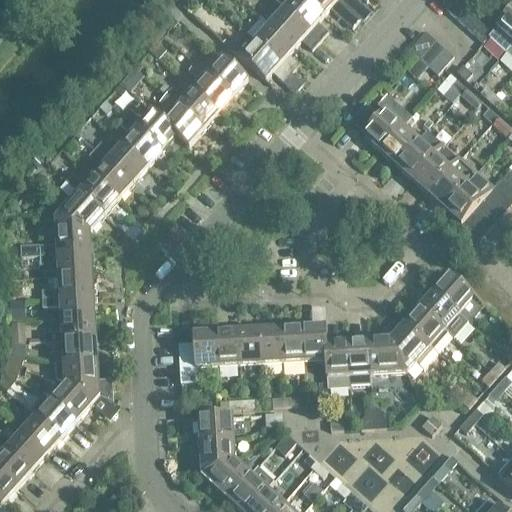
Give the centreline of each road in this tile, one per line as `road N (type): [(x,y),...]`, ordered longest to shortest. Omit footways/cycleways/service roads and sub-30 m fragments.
road 1 (residential): [(312,300),(386,300),(427,255),(348,191)]
road 2 (residential): [(143,307),(292,144)]
road 3 (residential): [(143,307),(156,492),(177,511)]
road 4 (residential): [(292,144),(420,0)]
road 5 (residential): [(143,307),(312,300)]
road 6 (residential): [(312,300),(313,229),(348,191)]
